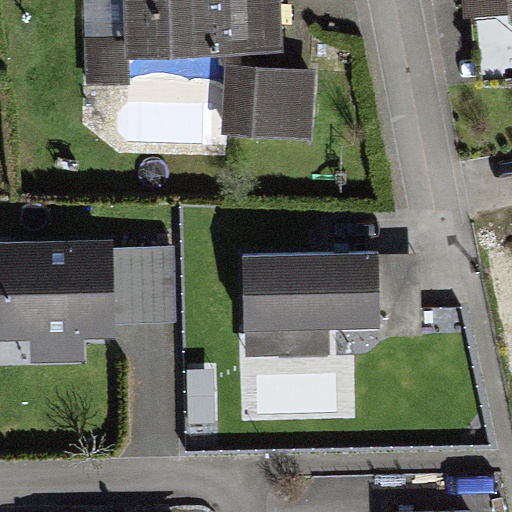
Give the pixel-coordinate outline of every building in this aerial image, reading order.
[(130,46),(265,46),(264,0),(107,0),(108,42),(85,42),(85,91),(130,91),(130,46)] [(511,0),(453,0),(455,15),(467,15),(470,77),(511,75),(511,0)] [(299,77),(234,70),(228,131),(293,138),(299,77)] [(117,243),(0,246),(0,367),(81,367),(80,346),(107,344),(107,328),(172,327),(167,260),(116,255),(117,243)] [(378,253),(240,255),(242,362),(336,360),(335,334),(379,333),(378,253)]
